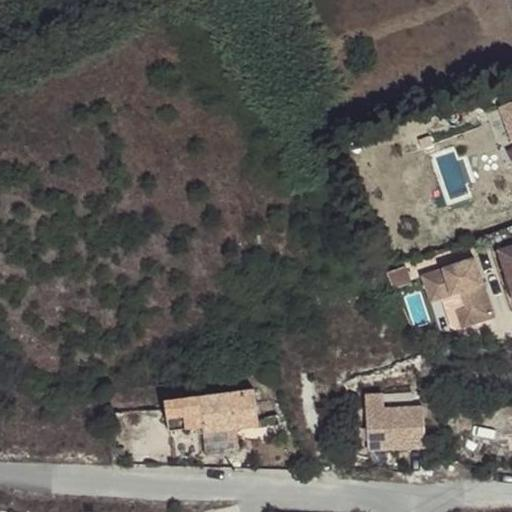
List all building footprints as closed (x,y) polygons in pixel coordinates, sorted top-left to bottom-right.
[(511,104),(501,108),(511,140),(511,139),(511,104)] [(511,247),(499,252),(511,292),(511,247)] [(475,260),(421,277),(430,304),(442,300),(452,297),(462,328),(494,318),(475,260)] [(442,300),(453,332),(462,328),(452,297),(442,300)] [(383,386),(365,387),(368,442),(425,439),(423,397),(384,399),(383,386)] [(204,435),(260,429),(255,391),(167,403),(170,432),(203,429),(204,435)] [(262,441),(260,429),(204,435),(206,448),(262,441)]
